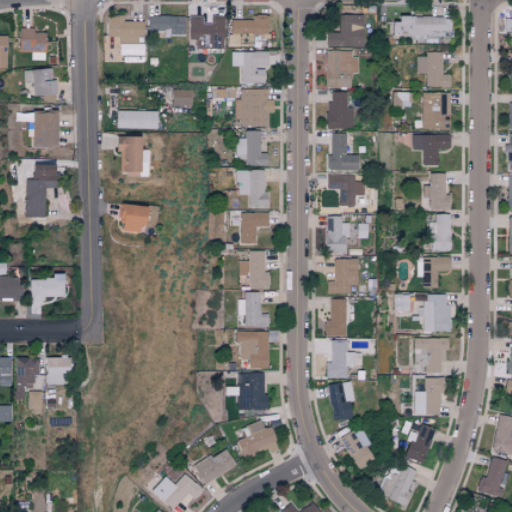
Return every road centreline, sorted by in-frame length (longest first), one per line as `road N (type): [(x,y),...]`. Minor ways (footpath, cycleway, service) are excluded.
road 1 (residential): [(360,511),(322,458),(304,386),(300,0)]
road 2 (residential): [(433,511),(469,402),(476,342),(485,0)]
road 3 (residential): [(0,329),(93,329),(89,174)]
road 4 (residential): [(89,174),(85,0)]
